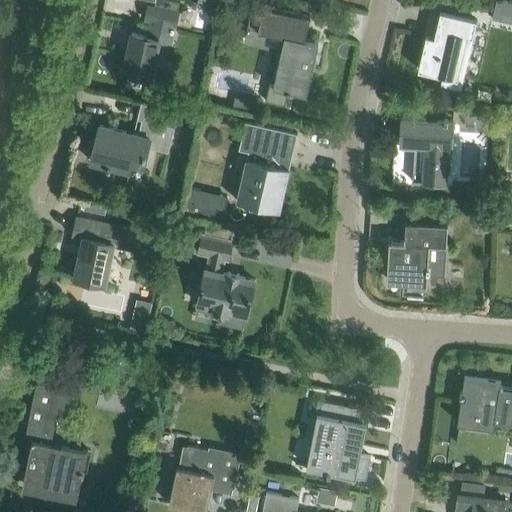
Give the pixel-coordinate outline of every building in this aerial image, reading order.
[(131,32),(123,70),(151,76),(159,39),(171,41),(174,24),(175,24),(178,12),(177,12),(179,0),(177,0),(154,0),(153,6),(147,5),(145,18),(151,19),(147,35),(131,32)] [(305,39),(310,16),(253,3),(252,10),(265,12),(261,29),(285,34),(275,82),(271,82),(267,99),(286,103),(289,90),(291,90),(307,93),(309,87),(311,88),(314,77),(311,76),(313,65),(316,54),(318,42),(305,39)] [(427,34),(419,69),(443,75),(441,83),(460,88),(477,18),(441,10),(435,36),(427,34)] [(470,97),(471,113),(494,111),(493,96),(470,97)] [(425,144),(423,181),(447,182),(449,146),(452,146),(454,119),(402,116),(401,143),(425,144)] [(170,147),(175,125),(143,117),(140,133),(100,123),(91,160),(131,169),(133,162),(145,165),(147,157),(146,156),(147,151),(148,151),(150,146),(154,147),(154,143),(170,147)] [(246,153),(235,200),(250,203),(249,209),(278,216),(297,131),(254,121),(246,119),(239,147),(248,149),(247,153),(246,153)] [(222,218),(228,194),(192,187),(187,210),(222,218)] [(107,205),(97,203),(95,211),(105,213),(107,205)] [(478,228),(491,229),(491,213),(478,213),(478,228)] [(78,216),(74,234),(84,236),(75,276),(105,283),(114,245),(133,250),(138,230),(78,216)] [(388,240),(386,278),(387,278),(388,274),(444,277),(448,222),(405,220),(404,222),(409,222),(408,241),(388,240)] [(233,241),(228,239),(202,234),(198,252),(211,255),(208,267),(206,267),(198,303),(194,302),(190,316),(209,320),(211,310),(230,315),(228,324),(243,328),(246,314),(247,315),(255,279),(222,271),(225,257),(229,258),(233,241)] [(464,374),(458,422),(494,427),(496,418),(511,420),(511,388),(499,386),(500,379),(464,374)] [(32,440),(23,483),(78,494),(87,448),(52,441),(58,411),(67,413),(72,389),(37,382),(25,439),(32,440)] [(317,414),(307,468),(366,479),(366,477),(365,477),(369,456),(343,451),(349,420),(317,414)] [(175,466),(167,504),(205,511),(211,481),(232,485),(238,452),(211,447),(211,449),(184,444),(179,467),(175,466)] [(266,491),(261,511),(294,511),(298,497),(266,491)] [(457,495),(456,509),(472,511),(471,511),(506,511),(508,501),(457,495)]
